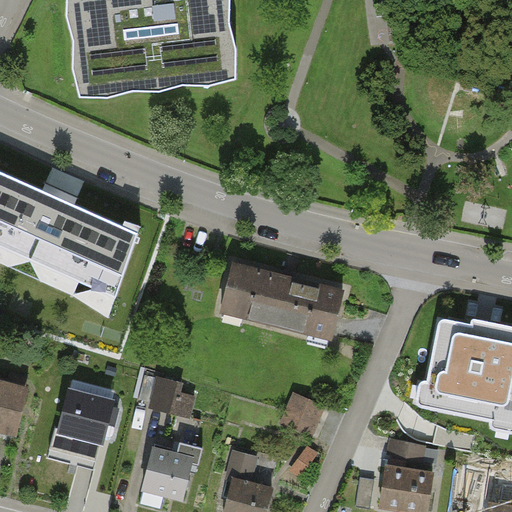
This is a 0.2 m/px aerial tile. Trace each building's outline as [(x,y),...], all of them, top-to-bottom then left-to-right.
[(62,0),(75,106),(236,86),(225,0),(62,0)] [(61,198),(0,171),(0,245),(116,299),(140,233),(61,198)] [(344,294),(231,266),(218,316),(331,344),(344,294)] [(511,332),(440,318),(423,406),(511,423),(511,332)] [(181,386),(144,378),(137,406),(191,419),(195,401),(179,397),(181,386)] [(28,391),(0,383),(0,435),(17,440),(28,391)] [(114,406),(66,394),(55,437),(104,449),(114,406)] [(324,409),(293,396),(280,428),(311,441),(324,409)] [(392,412),(385,456),(424,462),(431,419),(392,412)] [(222,481),(230,483),(223,511),(266,511),(271,493),(253,489),(260,460),(229,452),(222,481)] [(194,463),(150,453),(140,495),(184,506),(194,463)] [(385,465),(377,510),(391,511),(428,511),(435,473),(385,465)] [(511,511),(511,478),(492,475),(485,511),(511,511)]
